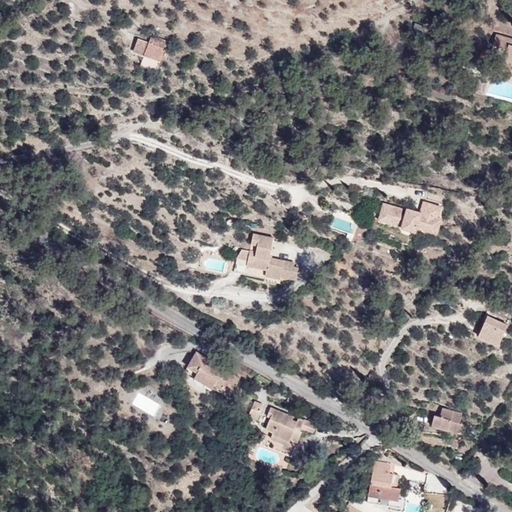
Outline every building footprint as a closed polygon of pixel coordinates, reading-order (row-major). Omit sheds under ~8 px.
[(320,19),(312,22),(314,28),(322,25),(320,19)] [(172,48),(162,43),(156,58),(166,62),(171,51),(172,48)] [(511,45),(506,44),(502,60),(511,62),(511,80),(511,85),(511,45)] [(166,62),(156,58),(151,56),(147,69),(162,74),(167,63),(166,62)] [(424,224),(445,230),(446,230),(454,202),(451,201),(429,195),(426,205),(390,195),(384,218),(423,229),(424,224)] [(282,279),(281,283),(295,286),(299,272),(291,270),(292,266),(267,260),(271,241),(253,237),(250,249),(256,250),(254,256),(240,253),(237,262),(248,264),(246,271),(267,276),(282,279)] [(280,287),(281,283),(282,279),(267,276),(265,283),(280,287)] [(499,345),(508,325),(487,315),(478,336),(499,345)] [(201,374),(199,379),(222,393),(226,388),(234,393),(243,376),(199,349),(189,366),(201,374)] [(186,371),(199,379),(201,374),(189,366),(186,371)] [(165,399),(138,389),(131,407),(158,417),(165,399)] [(267,402),(257,398),(250,416),(260,420),(267,402)] [(306,429),(310,420),(301,417),(300,421),(293,418),(295,414),(272,404),(268,414),(271,417),(267,427),(276,431),(273,438),(289,445),(292,439),(301,443),(306,429)] [(460,423),(462,413),(442,408),(440,416),(434,415),(431,426),(460,434),(463,424),(460,423)] [(320,424),(310,420),(306,429),(317,433),(320,424)] [(276,431),(267,427),(264,434),(273,438),(276,431)] [(394,462),(377,462),(375,505),(405,507),(406,472),(395,472),(394,462)]
